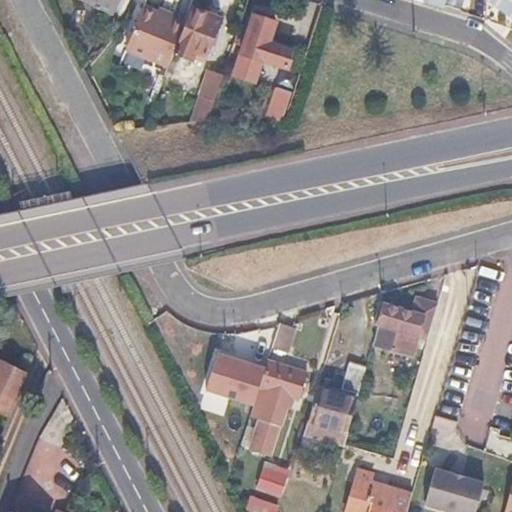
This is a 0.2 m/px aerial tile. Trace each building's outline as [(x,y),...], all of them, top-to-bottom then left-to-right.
[(88,0),(111,11),(115,0),(88,0)] [(511,0),(492,0),(511,14),(511,0)] [(184,25),(170,19),(172,14),(158,8),(156,13),(149,10),(142,7),(126,47),(167,65),(174,49),(184,25)] [(191,7),(184,25),(174,49),(193,57),(196,49),(207,53),(220,19),(206,13),(191,7)] [(268,16),(257,12),(243,53),(290,69),(298,48),(272,39),(279,20),(268,16)] [(223,76),(208,71),(191,120),(208,119),(215,100),(223,76)] [(292,93),(278,88),(268,118),(282,123),(292,93)] [(417,296),(413,310),(379,300),(372,324),(376,325),(372,339),(401,348),(411,352),(417,333),(427,336),(437,302),(417,296)] [(311,358),(271,345),(264,369),(304,381),(311,358)] [(16,391),(26,371),(0,357),(0,410),(7,414),(18,392),(16,391)] [(304,381),(264,369),(248,414),(259,418),(250,448),(270,455),(283,418),(295,382),(303,385),(304,381)] [(335,391),(316,385),(306,419),(345,431),(355,398),(335,391)] [(247,458),(235,455),(227,479),(241,507),(250,503),(239,482),(247,458)] [(275,471),(263,468),(258,485),(281,493),(289,469),(277,465),(275,471)] [(388,481),(387,485),(378,483),(369,480),(372,469),(357,465),(344,508),(359,511),(403,511),(411,488),(388,481)] [(456,477),(431,470),(420,506),(439,511),(472,511),(481,484),(456,477)] [(511,511),(511,473),(500,511),(511,511)]
